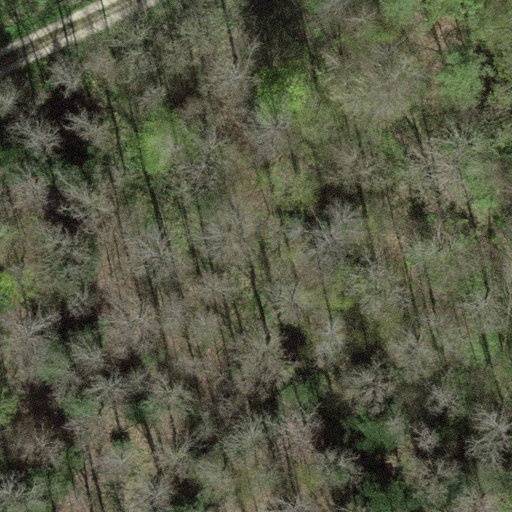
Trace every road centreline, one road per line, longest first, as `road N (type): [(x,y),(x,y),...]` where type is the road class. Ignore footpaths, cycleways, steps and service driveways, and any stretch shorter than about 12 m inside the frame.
road 1 (track): [(291,0),(327,26),(511,266)]
road 2 (track): [(0,60),(132,0)]
